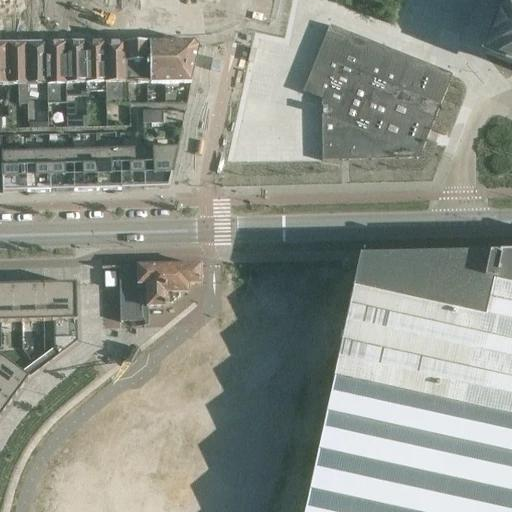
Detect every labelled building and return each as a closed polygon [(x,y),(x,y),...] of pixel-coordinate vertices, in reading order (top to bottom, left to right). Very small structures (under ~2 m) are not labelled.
[(511,0),(502,0),(481,54),(511,66),(511,0)] [(348,161),(418,159),(426,139),(428,135),(452,75),(330,26),(329,26),(302,93),(322,100),(320,104),(321,162),(341,161),(345,161),(348,161)] [(148,43),(148,64),(149,64),(194,63),(197,48),(198,48),(193,42),(193,43),(148,43)] [(149,83),(149,64),(148,64),(148,43),(123,44),(124,84),(149,83)] [(85,92),(105,92),(104,44),(84,45),(85,92)] [(104,44),(105,92),(105,104),(125,104),(124,84),(123,44),(104,44)] [(27,86),(46,85),(45,45),(26,46),(27,86)] [(66,104),(66,96),(65,45),(45,45),(46,85),(46,104),(66,104)] [(85,95),(85,92),(84,45),(65,45),(66,96),(85,95)] [(27,104),(27,86),(26,46),(6,46),(7,86),(18,86),(18,104),(27,104)] [(149,64),(149,83),(190,84),(194,63),(149,64)] [(162,112),(142,112),(142,124),(162,124),(162,112)] [(177,149),(143,150),(144,190),(168,189),(177,149)] [(119,150),(95,151),(97,191),(120,191),(119,150)] [(143,150),(119,150),(120,191),(144,190),(143,150)] [(95,151),(72,152),(73,192),(97,191),(95,151)] [(48,152),(25,153),(26,193),(49,192),(48,152)] [(72,152),(48,152),(49,192),(73,192),(72,152)] [(25,153),(0,154),(1,194),(26,193),(25,153)] [(303,511),(511,511),(511,258),(508,259),(508,260),(359,263),(359,264),(303,511)] [(120,322),(147,321),(147,308),(164,308),(164,306),(166,306),(166,305),(170,305),(179,298),(179,294),(187,294),(187,286),(200,286),(199,266),(119,268),(120,322)] [(75,285),(41,286),(42,323),(52,322),(53,349),(58,355),(76,342),(75,285)] [(41,286),(20,287),(21,323),(42,323),(41,286)] [(20,287),(0,287),(0,323),(21,323),(20,287)] [(53,349),(42,357),(47,364),(58,355),(53,349)] [(42,357),(32,364),(37,371),(47,364),(42,357)] [(0,358),(0,385),(15,396),(28,379),(27,379),(20,373),(0,358)] [(32,364),(20,373),(27,379),(37,371),(32,364)] [(0,385),(0,410),(3,413),(15,396),(0,385)]
